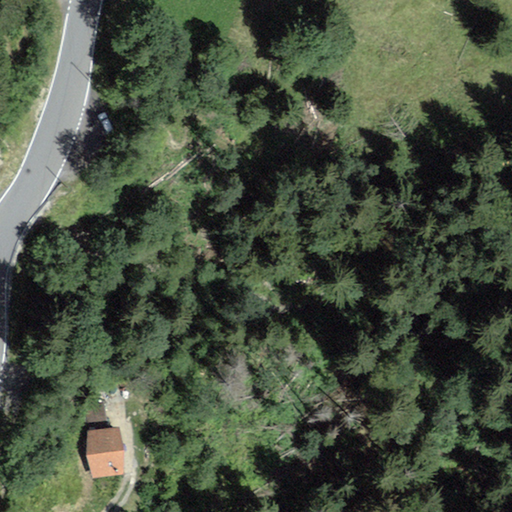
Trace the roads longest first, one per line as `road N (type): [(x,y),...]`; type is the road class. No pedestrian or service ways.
road 1 (unclassified): [(0,237),(59,124),(85,0)]
road 2 (track): [(0,496),(7,392),(0,374)]
